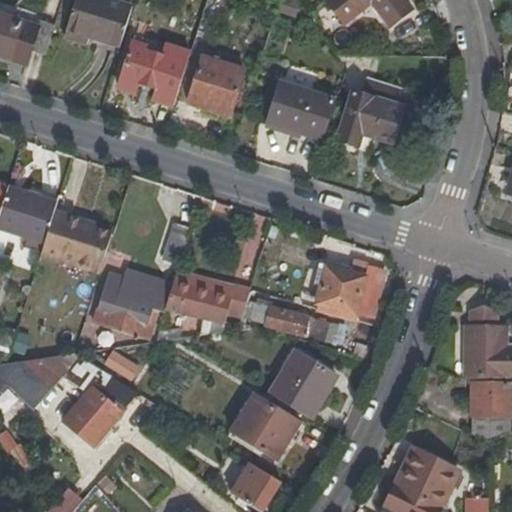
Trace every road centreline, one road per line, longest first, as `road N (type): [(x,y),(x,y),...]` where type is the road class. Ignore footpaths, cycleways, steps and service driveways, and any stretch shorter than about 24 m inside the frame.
road 1 (residential): [(441,246),(0,110)]
road 2 (residential): [(326,511),(388,396),(441,246)]
road 3 (residential): [(441,246),(479,102),(466,0)]
